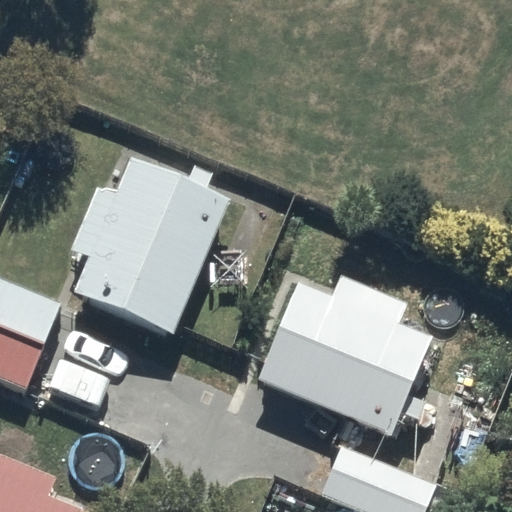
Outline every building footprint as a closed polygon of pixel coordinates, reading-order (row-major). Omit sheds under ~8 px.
[(84,280),(68,317),(167,360),(225,227),(199,215),(207,196),(187,188),(178,209),(125,185),(111,216),(92,208),(64,271),(84,280)] [(57,313),(0,290),(0,389),(24,399),(57,313)] [(292,304),(252,400),(384,455),(392,436),(410,443),(417,427),(403,420),(427,361),(390,346),(399,323),(338,298),(329,319),(292,304)] [(425,511),(430,503),(337,465),(317,511),(425,511)] [(0,511),(47,511),(53,499),(0,476),(0,511)]
